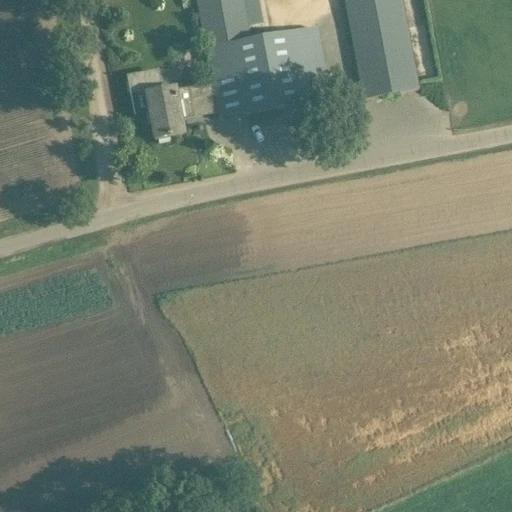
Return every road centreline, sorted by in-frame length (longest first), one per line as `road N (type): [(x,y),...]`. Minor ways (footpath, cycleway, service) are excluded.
road 1 (unclassified): [(0,249),(231,186),(511,134)]
road 2 (track): [(112,215),(86,0)]
